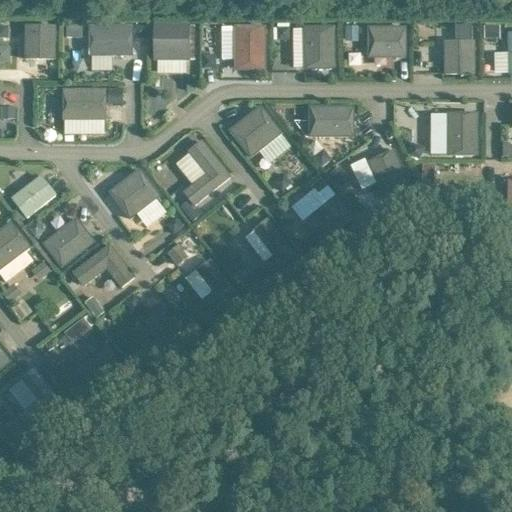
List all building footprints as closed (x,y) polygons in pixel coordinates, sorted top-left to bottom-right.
[(83,39),(83,26),(66,26),(66,39),(83,39)] [(190,61),(190,27),(154,27),(154,60),(190,61)] [(456,43),(445,43),(445,75),(474,75),(474,43),(472,43),(472,27),(456,27),(456,43)] [(8,28),(0,28),(0,39),(4,39),(8,34),(8,28)] [(55,61),(55,29),(26,28),(26,60),(55,61)] [(132,28),(91,28),(91,57),(92,57),(92,73),(112,73),(112,57),(132,57),(132,28)] [(146,28),(135,28),(135,39),(146,39),(146,28)] [(265,63),(265,29),(236,28),(236,61),(241,61),(250,66),(250,71),(257,71),(259,72),(264,72),(266,71),(266,65),(265,63)] [(335,69),(334,28),(305,29),(306,70),(308,70),(311,71),(315,71),(318,69),(322,69),(326,71),(329,71),(332,69),(335,69)] [(346,28),(346,40),(358,41),(358,28),(346,28)] [(496,28),(485,28),(485,39),(496,39),(496,28)] [(289,29),(278,30),(278,41),(289,40),(289,29)] [(405,59),(406,30),(369,29),(369,58),(405,59)] [(215,57),(204,57),(204,68),(215,68),(215,57)] [(122,90),(110,90),(110,105),(121,105),(122,90)] [(105,92),(65,92),(65,121),(65,136),(105,136),(105,121),(105,92)] [(353,138),(354,109),(318,109),(316,107),(311,107),(309,109),(309,114),(311,116),(311,124),(316,124),(321,133),(321,138),(353,138)] [(3,109),(3,120),(14,121),(14,110),(3,109)] [(281,134),(261,109),(237,128),(234,128),(230,131),(230,134),(233,138),(236,138),(241,146),(245,142),(255,148),(258,153),(281,134)] [(448,116),(431,116),(431,156),(448,156),(477,156),(477,116),(448,116)] [(230,178),(202,144),(200,146),(196,147),(193,149),(192,152),(189,154),(207,176),(185,194),(195,207),(230,178)] [(413,145),(409,155),(419,159),(424,149),(413,145)] [(324,151),(315,158),(321,167),(330,160),(324,151)] [(368,164),(385,201),(412,189),(395,152),(368,164)] [(422,166),(422,184),(435,184),(435,166),(422,166)] [(340,169),(332,175),(341,187),(349,181),(340,169)] [(159,197),(140,172),(111,194),(124,212),(125,214),(125,216),(129,220),(131,220),(136,217),(136,215),(159,197)] [(284,176),(275,183),(282,192),(291,185),(284,176)] [(41,178),(12,200),(27,219),(56,197),(41,178)] [(321,181),(312,188),(314,190),(319,197),(328,190),(321,181)] [(450,192),(436,192),(436,208),(450,208),(450,192)] [(317,243),(320,244),(322,246),(354,221),(335,198),(304,224),(305,226),(306,229),(308,232),(311,233),(314,237),(315,240),(317,243)] [(188,203),(181,208),(192,223),(199,218),(188,203)] [(176,219),(167,226),(174,235),(183,228),(176,219)] [(76,221),(44,246),(62,269),(94,244),(92,242),(92,238),(90,236),(86,234),(84,231),(83,227),(81,224),(78,223),(76,221)] [(255,273),(265,286),(298,260),(268,222),(265,224),(262,225),(259,227),(257,230),(255,232),(275,257),(255,273)] [(38,223),(29,230),(36,239),(41,235),(42,228),(38,223)] [(12,225),(0,233),(0,271),(30,248),(12,225)] [(75,274),(76,276),(77,280),(79,283),(83,284),(85,287),(107,270),(122,289),(135,279),(110,247),(75,274)] [(178,247),(168,254),(176,263),(185,256),(178,247)] [(191,312),(201,325),(237,296),(211,262),(208,264),(205,265),(202,267),(201,270),(198,272),(214,293),(191,312)] [(43,264),(36,269),(43,278),(50,273),(43,264)] [(252,275),(242,283),(249,293),(259,285),(252,275)] [(12,288),(3,295),(10,303),(18,297),(12,288)] [(134,297),(126,304),(133,312),(141,305),(134,297)] [(93,299),(86,304),(97,318),(103,313),(93,299)] [(131,331),(152,356),(180,333),(159,308),(131,331)] [(78,377),(91,393),(123,368),(105,345),(80,365),(77,365),(73,369),(73,371),(76,376),(78,377)] [(0,371),(11,363),(8,360),(8,358),(4,352),(2,352),(0,349),(0,371)] [(19,417),(29,431),(62,406),(36,372),(29,376),(27,376),(21,380),(20,383),(25,390),(28,390),(38,403),(19,417)] [(80,389),(71,396),(75,402),(84,395),(80,389)] [(20,425),(11,432),(18,442),(28,435),(20,425)]
